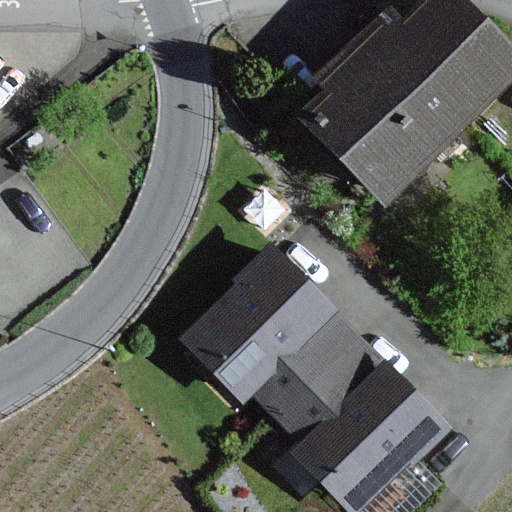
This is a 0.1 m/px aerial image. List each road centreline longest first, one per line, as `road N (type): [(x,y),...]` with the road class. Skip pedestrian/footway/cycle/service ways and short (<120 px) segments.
road 1 (tertiary): [(168,2),(186,101),(183,149),(158,225),(112,291),(66,337),(0,384)]
road 2 (residential): [(168,2),(0,4)]
road 3 (residential): [(442,511),(496,440),(511,402)]
